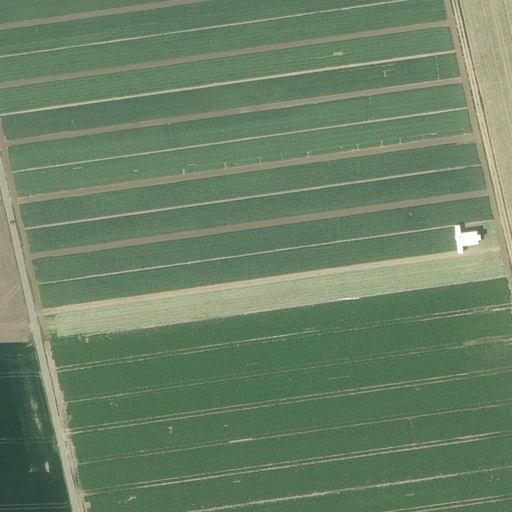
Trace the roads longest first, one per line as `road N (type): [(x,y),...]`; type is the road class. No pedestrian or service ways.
road 1 (track): [(75,511),(0,173)]
road 2 (track): [(511,261),(453,0)]
